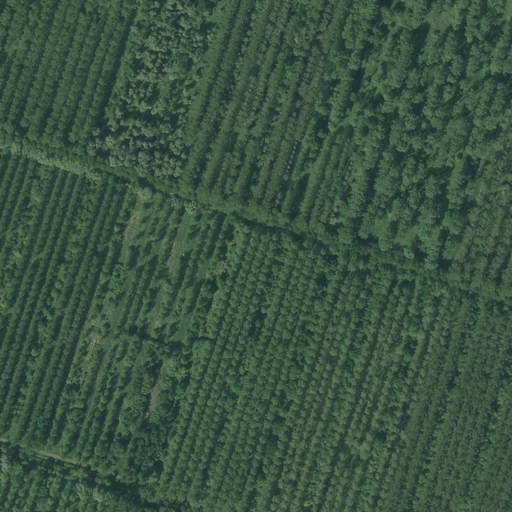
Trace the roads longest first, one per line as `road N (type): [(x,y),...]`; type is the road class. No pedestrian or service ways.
road 1 (track): [(0,123),(511,290)]
road 2 (track): [(0,439),(225,511)]
